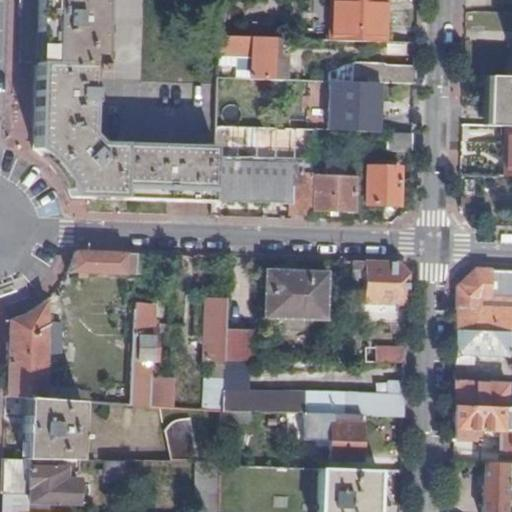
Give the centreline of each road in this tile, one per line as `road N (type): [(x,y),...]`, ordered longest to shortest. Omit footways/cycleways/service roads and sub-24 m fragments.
road 1 (residential): [(69,231),(435,246)]
road 2 (residential): [(428,511),(435,246)]
road 3 (residential): [(435,246),(442,0)]
